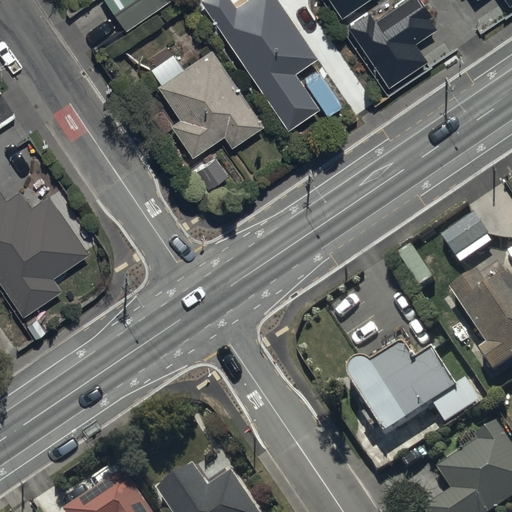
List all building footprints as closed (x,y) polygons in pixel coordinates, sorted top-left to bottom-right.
[(106,0),(126,27),(165,0),(106,0)] [(317,53),(281,0),(239,0),(237,2),(235,0),(201,0),(211,14),(205,19),(216,34),(222,30),(288,126),(320,104),(295,68),(317,53)] [(404,0),(322,0),(330,10),(337,5),(364,46),(409,17),(404,9),(408,6),(404,0)] [(264,121),(211,45),(184,64),(175,50),(148,70),(180,116),(171,122),(193,153),(224,132),(231,143),(264,121)] [(211,191),(229,177),(214,157),(196,171),(211,191)] [(53,274),(88,251),(49,191),(31,202),(20,186),(6,196),(0,187),(0,280),(21,314),(62,288),(53,274)] [(481,351),(496,372),(511,361),(511,275),(511,274),(491,287),(481,272),(453,291),(490,345),(481,351)] [(386,435),(434,404),(445,423),(481,402),(468,380),(457,386),(437,351),(416,363),(406,347),(375,366),(374,365),(373,364),(372,364),(371,363),(370,363),(369,362),(368,362),(367,362),(366,362),(365,362),(364,362),(363,362),(362,362),(361,362),(360,363),(359,363),(358,364),(357,364),(356,365),(355,366),(355,367),(354,367),(353,368),(353,369),(352,370),(352,371),(352,372),(351,373),(351,374),(351,375),(351,377),(351,378),(352,379),(352,380),(352,381),(386,435)] [(426,510),(427,511),(496,511),(511,501),(511,444),(498,423),(476,438),(479,442),(439,469),(454,491),(426,510)] [(195,465),(158,489),(173,511),(259,511),(233,473),(210,488),(195,465)] [(152,511),(142,497),(119,511),(152,511)]
